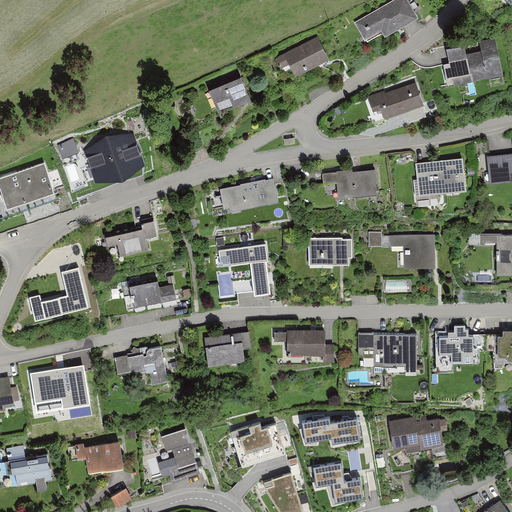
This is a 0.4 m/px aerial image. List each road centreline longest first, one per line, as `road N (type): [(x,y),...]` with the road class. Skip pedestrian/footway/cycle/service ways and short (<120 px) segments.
road 1 (residential): [(0,357),(234,314),(511,310)]
road 2 (residential): [(464,0),(395,58),(219,165)]
road 3 (residential): [(219,165),(415,141),(511,119)]
road 4 (residential): [(23,237),(219,165)]
road 5 (residential): [(511,460),(475,483),(389,511)]
